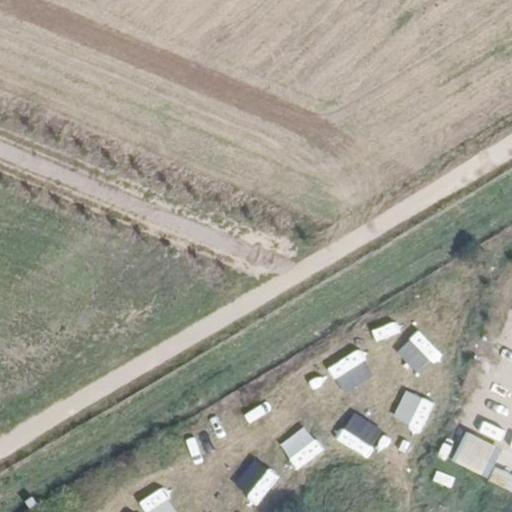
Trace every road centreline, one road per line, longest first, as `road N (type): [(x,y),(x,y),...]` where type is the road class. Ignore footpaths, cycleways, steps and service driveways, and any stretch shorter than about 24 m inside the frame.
road 1 (unclassified): [(0,445),(299,268)]
road 2 (unclassified): [(0,145),(299,268)]
road 3 (unclassified): [(299,268),(511,143)]
